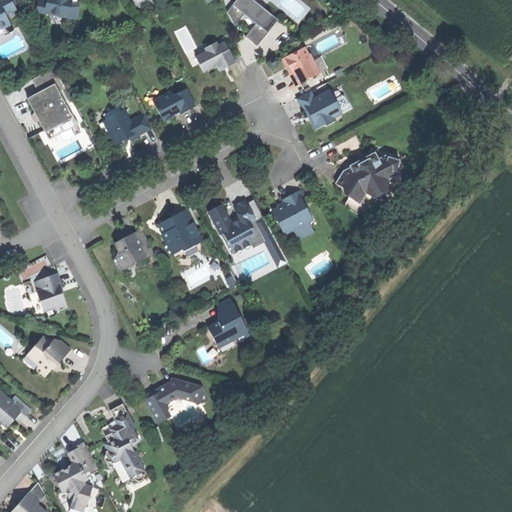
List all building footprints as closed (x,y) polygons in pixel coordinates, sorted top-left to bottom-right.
[(0,0),(0,25),(1,25),(2,27),(9,23),(4,13),(14,8),(10,0),(0,0)] [(76,4),(70,3),(70,0),(36,0),(36,7),(38,10),(74,17),(76,4)] [(244,35),(257,44),(275,20),(263,12),(266,9),(254,0),(233,0),(226,10),(232,20),(239,18),(244,11),(249,15),(256,20),(244,35)] [(195,55),(202,70),(215,63),(224,59),(227,65),(235,61),(224,40),(217,43),(215,40),(204,45),(206,50),(195,55)] [(303,45),(281,57),(285,65),(288,64),(290,67),(292,71),(289,72),(294,82),(295,84),(319,72),(319,71),(312,58),(309,52),(307,53),(303,45)] [(320,54),(312,58),(319,71),(327,66),(320,54)] [(34,67),(38,74),(46,70),(42,63),(34,67)] [(26,97),(43,129),(54,123),(58,132),(66,128),(75,123),(57,90),(64,87),(53,66),(46,70),(38,74),(31,78),(38,91),(26,97)] [(333,70),(336,75),(343,71),(340,66),(333,70)] [(155,104),(163,119),(172,115),(171,113),(175,111),(180,109),(181,112),(194,105),(185,88),(172,94),(170,91),(156,98),(155,104)] [(310,89),(296,97),(302,109),(305,107),(307,111),(309,114),(311,113),(313,116),(310,118),(314,127),(324,122),(325,124),(334,119),(332,116),(341,111),(329,89),(314,96),(310,89)] [(123,109),(102,120),(113,141),(115,140),(116,142),(123,139),(122,137),(128,134),(130,139),(134,136),(139,134),(138,133),(151,126),(143,112),(129,120),(123,109)] [(48,138),(58,132),(54,123),(43,129),(48,138)] [(339,176),(336,181),(351,191),(349,195),(359,202),(365,192),(371,195),(377,185),(389,179),(388,178),(398,172),(396,171),(398,160),(389,158),(388,154),(378,159),(376,153),(373,152),(368,155),(367,157),(369,160),(360,165),(358,162),(357,161),(353,162),(351,164),(351,167),(349,167),(347,167),(343,169),(339,176)] [(406,162),(398,160),(396,171),(398,172),(388,178),(389,179),(377,185),(371,195),(365,192),(359,202),(349,195),(342,204),(357,214),(367,209),(370,203),(377,201),(380,202),(388,188),(394,185),(394,182),(401,180),(406,162)] [(285,202),(271,209),(284,233),(312,218),(302,198),(306,195),(302,187),(291,193),(282,197),(285,202)] [(221,203),(208,209),(220,233),(223,231),(233,251),(251,242),(247,234),(253,231),(249,222),(256,218),(246,200),(234,206),(239,217),(234,220),(230,222),(221,203)] [(172,215),(158,222),(163,232),(164,231),(167,236),(163,238),(171,253),(173,252),(182,248),(180,245),(182,244),(189,241),(192,240),(193,243),(202,239),(193,221),(194,221),(188,207),(172,215)] [(124,237),(113,242),(117,250),(113,257),(118,267),(135,259),(135,261),(146,255),(140,243),(147,239),(141,227),(131,232),(123,236),(124,237)] [(199,252),(202,239),(193,243),(192,240),(189,241),(182,244),(180,245),(182,248),(173,252),(174,254),(192,255),(199,252)] [(129,274),(135,261),(135,259),(118,267),(129,274)] [(57,271),(33,280),(37,289),(35,290),(43,309),(54,305),(55,309),(66,305),(61,290),(58,283),(61,282),(57,271)] [(230,297),(217,303),(224,317),(207,326),(212,334),(215,341),(221,338),(233,338),(242,333),(244,337),(249,334),(230,297)] [(220,350),(244,337),(242,333),(233,338),(221,338),(215,341),(220,350)] [(41,334),(27,351),(38,360),(38,363),(48,371),(52,366),(50,365),(56,363),(62,356),(69,348),(58,338),(53,338),(50,342),(41,334)] [(34,369),(38,363),(38,360),(27,351),(21,359),(34,369)] [(143,395),(155,420),(162,417),(168,397),(173,395),(186,399),(191,397),(195,404),(206,398),(200,386),(170,377),(167,388),(162,387),(158,389),(156,390),(155,389),(143,395)] [(0,420),(7,427),(15,418),(20,422),(25,416),(31,410),(15,395),(11,400),(0,390),(0,420)] [(123,403),(110,409),(116,421),(118,424),(111,428),(113,431),(106,435),(109,440),(105,442),(109,449),(106,451),(107,453),(105,454),(104,457),(106,461),(110,462),(112,461),(113,463),(122,459),(133,480),(138,478),(142,479),(145,478),(145,474),(148,472),(136,450),(135,451),(132,445),(140,441),(134,428),(136,427),(123,403)] [(102,427),(106,435),(113,431),(111,428),(118,424),(116,421),(109,424),(102,427)] [(153,427),(159,441),(165,438),(159,425),(153,427)] [(84,441),(66,450),(73,463),(65,467),(53,473),(62,491),(66,489),(72,501),(86,505),(91,486),(85,485),(83,480),(86,478),(83,472),(84,470),(87,469),(88,469),(90,473),(98,469),(84,441)] [(38,482),(18,504),(19,505),(17,508),(15,510),(13,509),(10,511),(47,511),(38,503),(46,495),(38,482)]
